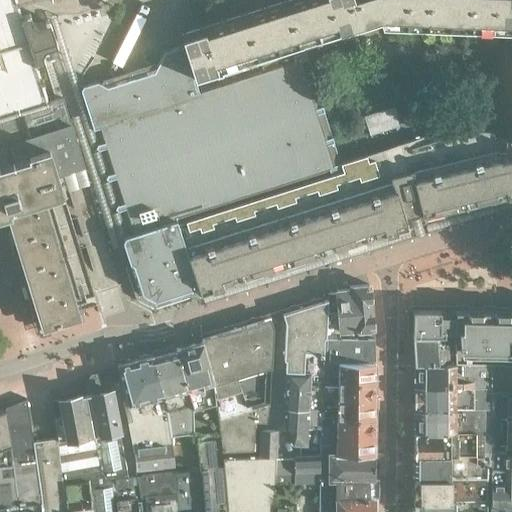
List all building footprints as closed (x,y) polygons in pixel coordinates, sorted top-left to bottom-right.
[(0,0),(0,115),(46,101),(35,66),(44,63),(42,56),(44,50),(56,46),(48,20),(37,23),(34,22),(32,21),(31,16),(21,19),(15,0),(0,0)] [(511,0),(291,0),(181,35),(183,43),(164,49),(151,73),(105,88),(96,82),(83,86),(82,87),(80,90),(93,128),(98,145),(95,149),(100,151),(104,162),(107,174),(105,179),(110,181),(118,206),(115,210),(120,211),(127,234),(125,235),(122,240),(130,262),(133,264),(142,293),(148,296),(155,299),(198,285),(199,288),(200,292),(223,285),(222,282),(221,278),(408,226),(404,215),(421,210),(424,217),(511,193),(511,138),(508,138),(508,140),(494,139),(491,131),(464,129),(461,122),(339,162),(302,48),(363,29),(379,24),(511,29),(511,57),(509,116),(511,116),(511,0)] [(115,242),(122,240),(125,235),(127,234),(120,211),(115,210),(118,206),(110,181),(105,179),(107,174),(104,162),(100,151),(95,149),(98,145),(93,128),(80,90),(73,67),(57,17),(53,18),(48,20),(56,46),(78,110),(67,114),(70,123),(82,163),(108,245),(115,242)] [(46,101),(0,115),(0,216),(6,214),(9,225),(41,325),(42,331),(60,326),(80,320),(78,314),(77,310),(96,304),(57,179),(64,177),(62,169),(82,163),(70,123),(67,114),(63,100),(47,105),(46,101)] [(223,285),(200,292),(201,295),(202,299),(511,207),(511,193),(424,217),(421,210),(404,215),(408,226),(221,278),(222,282),(223,285)] [(133,264),(130,262),(139,293),(154,302),(199,288),(198,285),(155,299),(148,296),(142,293),(133,264)] [(327,335),(329,335),(374,335),(369,284),(349,286),(349,289),(336,290),(336,292),(328,294),(328,298),(327,335)] [(323,378),(323,360),(325,346),(328,346),(329,335),(327,335),(328,298),(282,312),(285,323),(284,359),(286,359),(285,370),(287,370),(310,371),(310,379),(323,380),(323,378)] [(511,310),(412,309),(413,336),(454,334),(455,351),(455,362),(490,363),(490,386),(490,391),(511,391),(511,310)] [(255,423),(266,423),(269,403),(271,366),(273,327),(270,316),(201,338),(202,340),(213,380),(213,388),(215,398),(218,420),(222,452),(254,451),(255,423)] [(455,362),(455,351),(454,334),(413,336),(413,362),(455,362)] [(374,358),(374,335),(329,335),(328,346),(328,357),(374,358)] [(191,405),(204,401),(215,398),(213,388),(213,380),(202,340),(176,347),(176,349),(189,399),(191,405)] [(168,423),(171,434),(193,432),(193,410),(191,405),(189,399),(176,349),(150,356),(164,406),(168,423)] [(164,406),(150,356),(150,354),(116,363),(131,418),(133,418),(129,428),(132,445),(132,447),(133,447),(136,468),(173,463),(170,441),(169,435),(171,434),(168,423),(164,406)] [(374,380),(374,361),(323,360),(323,378),(337,379),(337,380),(374,380)] [(414,386),(474,386),(490,386),(490,363),(455,362),(413,362),(414,386)] [(337,379),(323,378),(323,380),(310,379),(310,371),(287,370),(285,406),(321,408),(321,396),(321,387),(337,388),(337,380),(337,379)] [(135,474),(136,474),(136,473),(137,473),(136,468),(133,447),(132,447),(132,445),(123,447),(112,387),(105,389),(110,381),(104,377),(95,391),(91,391),(92,394),(87,395),(98,461),(100,474),(101,480),(113,479),(119,478),(119,476),(135,474)] [(374,380),(337,380),(337,388),(321,387),(321,396),(336,397),(336,399),(346,399),(346,395),(356,395),(356,397),(374,398),(374,380)] [(474,386),(414,386),(414,408),(454,408),(454,401),(474,401),(474,386)] [(98,461),(87,395),(81,396),(80,393),(80,394),(79,390),(59,394),(59,397),(59,398),(50,400),(57,438),(56,438),(62,479),(87,476),(100,474),(98,461)] [(321,396),(321,408),(321,415),(374,416),(374,398),(356,397),(356,395),(346,395),(346,399),(336,399),(336,397),(321,396)] [(33,441),(27,398),(4,407),(13,457),(14,463),(17,494),(19,511),(41,511),(41,508),(40,491),(33,441)] [(321,424),(321,415),(321,408),(285,406),(284,425),(292,444),(307,444),(308,429),(312,429),(312,425),(321,425),(321,424)] [(0,463),(14,463),(13,457),(4,407),(0,408),(0,463)] [(414,431),(491,431),(492,408),(474,408),(454,408),(414,408),(414,431)] [(374,434),(374,416),(321,415),(321,424),(321,425),(321,433),(335,433),(335,435),(345,435),(345,431),(354,431),(354,434),(374,434)] [(258,457),(275,457),(276,457),(278,429),(259,429),(258,457)] [(374,452),(374,434),(354,434),(354,431),(345,431),(345,435),(335,435),(335,433),(321,433),(320,451),(336,452),(374,452)] [(414,454),(492,454),(492,452),(491,452),(491,431),(414,431),(414,454)] [(65,511),(64,505),(65,505),(62,484),(62,479),(56,438),(33,441),(40,491),(41,508),(41,511),(65,511)] [(225,511),(222,466),(217,466),(215,439),(197,440),(199,470),(201,470),(205,509),(203,509),(203,511),(225,511)] [(336,511),(373,511),(374,497),(372,497),(372,479),(374,479),(374,452),(336,452),(320,451),(319,476),(329,476),(329,478),(337,478),(336,511)] [(511,511),(511,452),(492,452),(492,454),(491,466),(491,470),(490,511),(511,511)] [(293,457),(276,457),(275,457),(274,483),(295,483),(314,482),(314,472),(318,472),(317,454),(293,455),(293,457)] [(491,466),(492,454),(414,454),(414,477),(450,477),(487,478),(487,466),(491,466)] [(222,466),(225,511),(273,511),(274,503),(274,483),(275,457),(258,457),(223,458),(224,466),(222,466)] [(0,463),(0,511),(19,511),(17,494),(14,463),(0,463)] [(178,511),(177,494),(177,492),(175,474),(175,472),(175,468),(137,473),(136,473),(136,474),(140,495),(140,497),(145,497),(146,511),(178,511)] [(203,511),(203,509),(205,509),(201,470),(199,470),(175,472),(175,474),(177,492),(177,494),(178,511),(203,511)] [(88,483),(91,511),(117,511),(113,479),(101,480),(100,474),(87,476),(88,483)] [(141,511),(140,495),(136,474),(135,474),(119,476),(119,478),(113,479),(117,511),(141,511)] [(91,511),(88,483),(87,476),(62,479),(62,484),(63,488),(65,505),(64,505),(65,511),(91,511)] [(336,511),(337,478),(329,478),(329,476),(319,476),(318,511),(336,511)] [(414,477),(413,500),(470,500),(470,488),(450,488),(450,477),(414,477)] [(486,511),(486,500),(470,500),(413,500),(413,511),(486,511)] [(273,511),(294,511),(295,505),(274,503),(273,511)]
